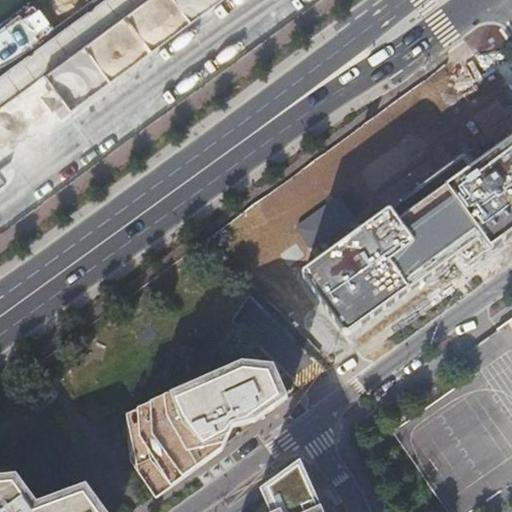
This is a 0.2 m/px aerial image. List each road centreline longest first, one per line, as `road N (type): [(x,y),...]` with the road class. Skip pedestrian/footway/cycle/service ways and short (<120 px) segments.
road 1 (primary): [(4,310),(299,99)]
road 2 (residential): [(511,277),(305,428)]
road 3 (primary): [(299,99),(368,71),(479,0)]
road 4 (primary): [(402,0),(299,99)]
road 5 (residential): [(305,428),(189,511)]
